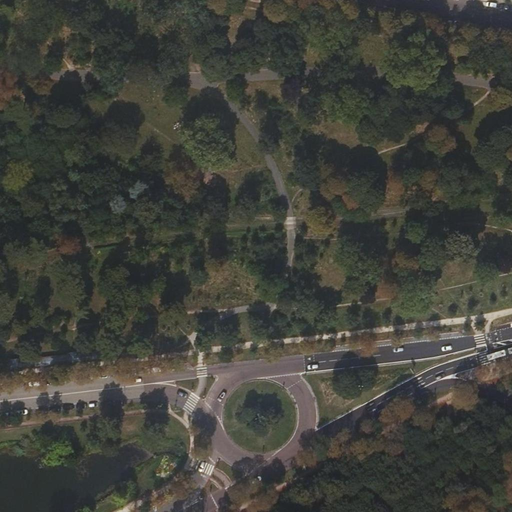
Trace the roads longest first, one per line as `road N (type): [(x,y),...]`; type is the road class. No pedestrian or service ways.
road 1 (primary): [(511,333),(262,369)]
road 2 (tertiary): [(0,400),(153,382)]
road 3 (primary): [(295,454),(415,388)]
